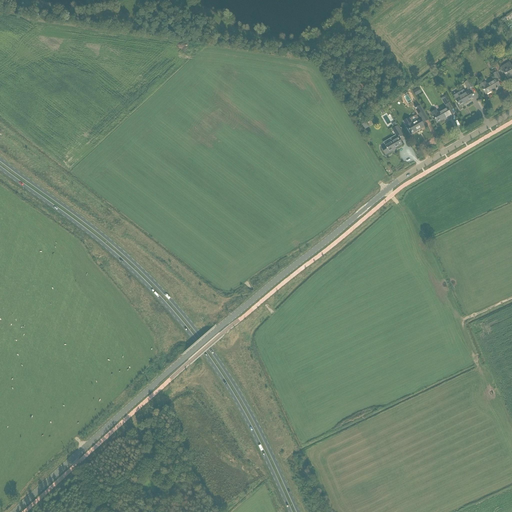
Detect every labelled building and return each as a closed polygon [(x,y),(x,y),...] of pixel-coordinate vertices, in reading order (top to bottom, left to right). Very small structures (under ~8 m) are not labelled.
[(509,62),(501,67),(508,78),(511,76),(511,75),(511,74),(511,64),(511,65),(509,62)] [(485,82),(480,85),(485,94),(496,88),(497,90),(501,88),(496,80),(500,78),(497,72),(492,75),(494,80),(486,84),(485,82)] [(464,83),(468,90),(473,87),(469,80),(464,83)] [(453,96),(460,107),(464,105),(463,104),(473,98),(468,91),(462,95),(460,92),(453,96)] [(451,117),(450,115),(453,113),(448,105),(445,106),(446,109),(437,114),(436,111),(431,113),(437,123),(446,117),(447,119),(449,118),(448,118),(451,117)] [(419,106),(415,109),(421,119),(425,117),(419,106)] [(409,119),(404,122),(407,127),(406,128),(411,135),(417,131),(417,130),(420,129),(424,127),(420,119),(412,124),(409,119)] [(367,122),(360,126),(363,131),(365,130),(364,129),(369,126),(367,122)] [(398,127),(393,130),(396,135),(398,138),(403,135),(398,127)] [(385,147),(382,149),(386,155),(393,151),(396,149),(395,148),(402,145),(398,138),(396,135),(393,137),(395,140),(385,146),(385,147)] [(177,399),(188,405),(191,400),(181,393),(177,399)]
